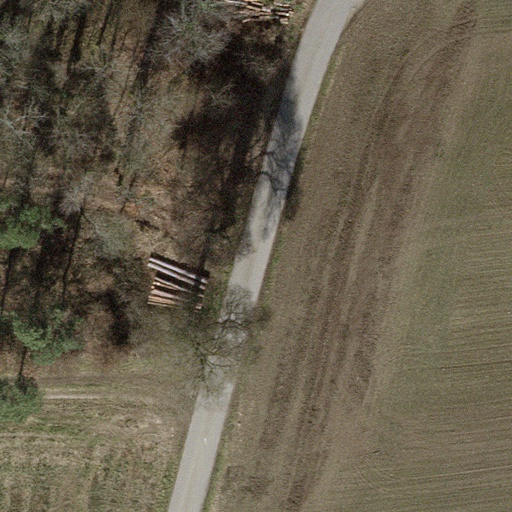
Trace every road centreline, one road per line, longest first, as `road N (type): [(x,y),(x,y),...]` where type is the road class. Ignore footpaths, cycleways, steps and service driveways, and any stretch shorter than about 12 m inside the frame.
road 1 (unclassified): [(341,0),(217,377),(185,511)]
road 2 (track): [(217,377),(0,384)]
